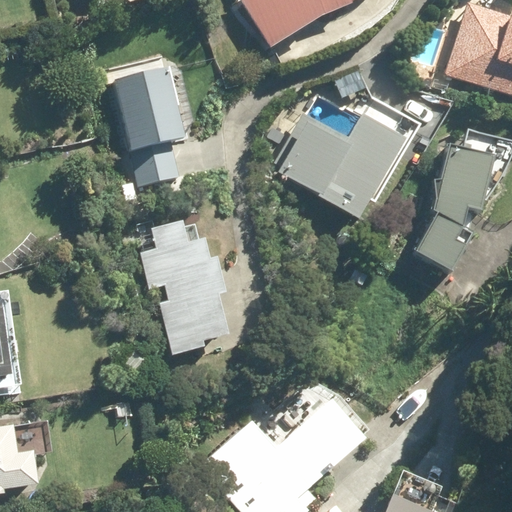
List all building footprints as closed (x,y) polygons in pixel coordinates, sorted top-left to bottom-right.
[(238,0),(266,46),(314,17),(348,4),(346,0),(238,0)] [(442,73),(511,95),(511,15),(507,14),(506,17),(465,3),(442,73)] [(109,76),(135,185),(175,175),(166,138),(180,134),(162,63),(109,76)] [(267,171),(354,223),(402,142),(358,116),(344,140),(301,114),(267,171)] [(428,210),(432,213),(412,250),(449,270),(469,233),(468,230),(458,226),(463,206),(476,209),(489,155),(443,144),(435,179),(431,179),(431,199),(428,210)] [(176,220),(147,228),(153,249),(136,253),(145,288),(161,285),(165,300),(156,303),(169,354),(199,346),(197,340),(223,333),(213,293),(220,292),(211,256),(204,257),(199,237),(181,242),(176,220)] [(311,501),(300,487),(360,439),(328,400),(271,447),(250,423),(199,464),(239,511),(301,511),(304,510),(302,509),(311,501)] [(0,493),(0,494),(0,492),(0,488),(34,483),(28,450),(13,453),(9,424),(0,425),(0,493)] [(428,511),(433,502),(421,498),(418,507),(386,495),(379,511),(428,511)]
